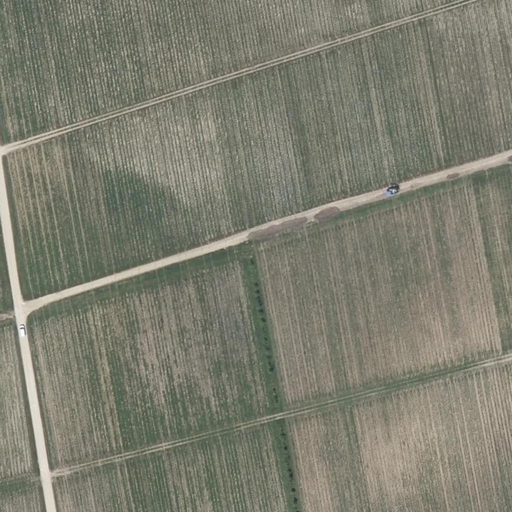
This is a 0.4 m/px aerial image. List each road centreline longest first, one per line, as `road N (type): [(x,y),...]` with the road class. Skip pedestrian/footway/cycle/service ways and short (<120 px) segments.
road 1 (track): [(0,320),(511,157)]
road 2 (track): [(0,489),(511,357)]
road 3 (track): [(467,0),(0,152)]
road 4 (track): [(0,181),(50,511)]
road 5 (track): [(247,241),(296,511)]
